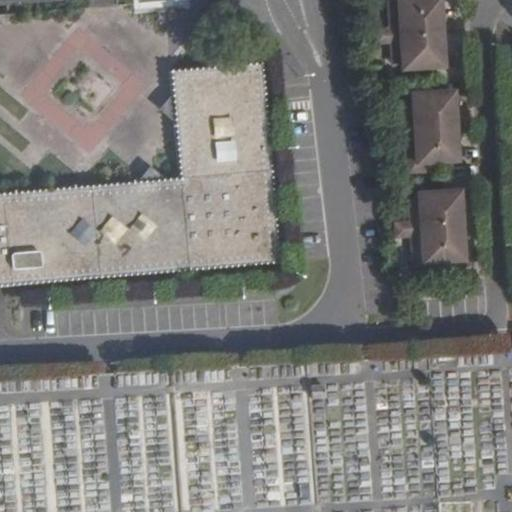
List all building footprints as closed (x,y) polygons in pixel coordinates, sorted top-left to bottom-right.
[(398,36),(440,33),(438,0),(411,0),(405,1),(404,0),(387,0),(389,22),(398,22),(398,36)] [(0,191),(177,176),(172,124),(168,71),(166,49),(163,13),(132,16),(131,5),(0,16),(0,191)] [(374,30),(375,37),(390,36),(393,36),(398,36),(398,22),(389,22),(389,29),(374,30)] [(400,63),(401,71),(443,68),(440,33),(398,36),(393,36),(390,36),(391,57),(400,57),(400,63)] [(390,36),(375,37),(375,45),(390,44),(390,36)] [(0,282),(278,260),(261,63),(238,65),(168,71),(172,124),(177,176),(0,191),(0,282)] [(454,127),(452,93),(410,95),(411,109),(403,110),(404,131),(412,130),(454,127)] [(389,132),(404,131),(403,123),(388,124),(389,132)] [(456,162),(454,127),(412,130),(413,144),(405,144),(406,165),(414,165),(423,164),(456,162)] [(404,131),(389,132),(389,139),(404,138),(405,144),(413,144),(412,130),(404,131)] [(407,174),(423,173),(423,164),(414,165),(406,165),(407,174)] [(460,227),(458,192),(416,195),(417,209),(409,209),(410,222),(410,230),(418,230),(460,227)] [(395,231),(410,230),(410,222),(394,223),(395,231)] [(463,262),(460,227),(418,230),(419,243),(411,244),(412,265),(421,265),(429,264),(463,262)] [(410,230),(395,231),(395,238),(411,237),(411,244),(419,243),(418,230),(410,230)] [(413,274),(430,273),(429,264),(421,265),(412,265),(413,274)] [(22,369),(23,393),(46,392),(44,367),(22,369)]
